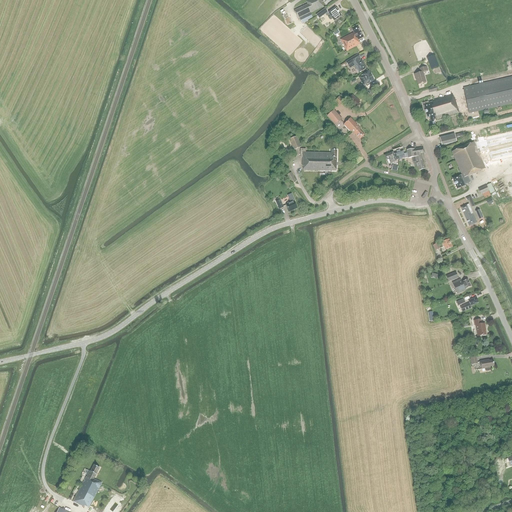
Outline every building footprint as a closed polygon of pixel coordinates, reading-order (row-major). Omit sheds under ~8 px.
[(308,5),(294,11),(298,19),(299,18),(310,13),(323,6),(321,2),(323,1),(326,0),(307,0),(306,1),(308,5)] [(319,19),(321,17),(325,14),(327,16),(329,15),(334,21),(341,16),(337,10),(338,9),(337,8),(336,8),(335,8),(328,13),(325,9),(319,13),(316,15),(319,19)] [(310,13),(299,18),(302,24),(308,21),(307,20),(312,17),(310,13)] [(352,29),(354,33),(340,40),(346,51),(360,44),(358,40),(363,37),(358,26),(352,29)] [(362,61),(361,61),(360,59),(360,58),(358,54),(346,62),(350,68),(354,66),(358,73),(366,68),(362,61)] [(432,69),(438,67),(434,55),(427,58),(432,69)] [(423,72),(427,71),(426,67),(419,69),(421,72),(414,74),(415,79),(416,78),(418,84),(426,82),(423,72)] [(368,71),(361,76),(359,78),(364,86),(367,84),(367,85),(374,80),(372,77),(372,76),(371,75),(368,71)] [(511,76),(463,88),(469,113),(511,103),(511,76)] [(436,120),(459,113),(455,99),(454,99),(453,95),(432,101),(432,102),(428,103),(428,102),(423,103),(424,107),(425,111),(425,113),(426,113),(427,117),(427,118),(429,117),(430,120),(436,119),(436,120)] [(339,106),(344,101),(339,96),(334,101),(339,106)] [(360,102),(354,96),(352,98),(351,97),(348,100),(355,107),(360,102)] [(342,119),(334,110),(327,116),(335,125),(342,119)] [(354,134),(360,139),(364,135),(359,130),(360,129),(350,118),(344,124),(351,132),(352,131),(354,134)] [(457,189),(466,186),(466,185),(471,183),(468,176),(485,169),(482,162),(490,160),(490,162),(511,156),(511,131),(485,138),(485,140),(474,142),(452,152),(462,175),(452,179),(454,183),(455,185),(456,189),(457,189)] [(442,145),(456,141),(454,134),(440,138),(442,145)] [(293,150),(301,147),(296,136),(289,140),(293,150)] [(413,162),(425,159),(423,154),(425,154),(423,148),(407,150),(407,153),(408,158),(412,157),(413,162)] [(336,171),(337,150),(331,150),(331,153),(305,152),(305,149),(300,149),(300,157),(302,158),(302,166),(303,166),(303,170),(336,171)] [(402,159),(408,158),(407,153),(404,154),(402,149),(393,152),(395,157),(398,156),(399,160),(402,159)] [(396,161),(392,152),(384,155),(386,160),(389,159),(390,163),(396,161)] [(429,172),(425,159),(413,162),(414,167),(417,166),(419,171),(424,169),(426,173),(429,172)] [(292,184),(296,182),(291,173),(286,175),(292,184)] [(491,196),(488,191),(486,186),(478,189),(480,194),(482,194),(484,198),(491,196)] [(474,205),(470,196),(466,198),(467,201),(469,200),(472,207),(475,206),(474,205)] [(297,208),(294,201),(286,205),(289,212),(297,208)] [(469,226),(477,223),(468,204),(461,208),(469,226)] [(446,250),(452,247),(448,239),(441,243),(442,245),(443,245),(446,250)] [(458,278),(455,272),(445,276),(448,282),(458,278)] [(465,289),(471,286),(467,279),(462,281),(458,283),(461,291),(466,289),(465,289)] [(476,297),(468,301),(469,303),(460,308),(462,312),(466,310),(472,308),(471,306),(478,302),(476,297)] [(477,336),(486,335),(485,328),(484,324),(481,324),(481,319),(474,321),(475,325),(476,325),(477,336)] [(490,367),(494,366),(493,360),(489,361),(489,360),(480,361),(481,369),(490,368),(490,367)] [(99,468),(94,465),(90,472),(90,471),(87,477),(86,477),(73,501),(84,507),(84,506),(89,508),(102,483),(94,479),(99,468)]
